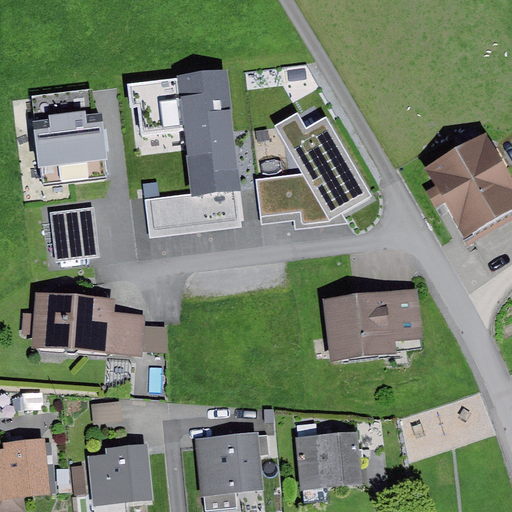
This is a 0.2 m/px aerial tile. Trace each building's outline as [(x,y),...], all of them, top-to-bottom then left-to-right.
[(227,80),(128,92),(130,114),(138,114),(141,143),(183,138),(191,198),(160,202),(144,204),(149,243),(242,232),(238,199),(241,199),(227,80)] [(96,123),(93,95),(31,101),(39,178),(108,170),(103,122),(96,123)] [(298,119),(274,133),(301,179),(256,185),(261,229),(295,225),(295,234),(348,228),(343,220),(373,203),(327,123),(307,135),(298,119)] [(511,186),(488,143),(425,178),(434,192),(426,197),(435,213),(443,209),(465,247),(511,221),(511,186)] [(142,187),(144,204),(160,202),(158,185),(142,187)] [(95,212),(51,217),(56,267),(101,262),(95,212)] [(417,297),(325,308),(332,368),(398,360),(396,346),(422,343),(417,297)] [(117,305),(37,299),(35,318),(33,339),(32,356),(65,358),(67,362),(76,362),(77,361),(109,363),(112,360),(141,363),(142,356),(144,330),(145,320),(116,317),(117,305)] [(33,339),(35,318),(24,317),(22,338),(33,339)] [(166,331),(144,330),(142,356),(169,358),(166,331)] [(121,405),(93,407),(94,429),(122,427),(121,405)] [(274,413),(265,413),(264,427),(274,427),(274,413)] [(268,438),(196,445),(201,502),(204,502),(205,511),(237,511),(236,500),(264,497),(261,461),(270,460),(268,438)] [(359,440),(296,445),(301,498),(363,492),(359,440)] [(5,455),(0,455),(0,511),(26,511),(25,504),(51,502),(45,445),(4,449),(5,455)] [(107,460),(89,462),(94,511),(125,511),(126,510),(155,507),(149,450),(106,454),(107,460)] [(84,469),(71,470),(74,498),(87,497),(84,469)] [(69,472),(57,473),(57,487),(70,487),(69,472)]
